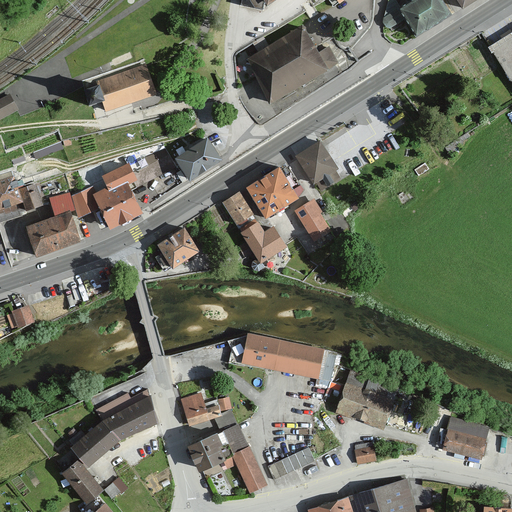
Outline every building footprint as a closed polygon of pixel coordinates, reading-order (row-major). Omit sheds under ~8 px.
[(447,14),(438,0),(413,0),(382,20),(388,30),(403,21),(412,36),(447,14)] [(472,0),(453,0),(459,8),(472,0)] [(323,69),(300,28),(243,59),(265,100),(323,69)] [(511,33),(490,47),(511,83),(511,33)] [(153,92),(143,65),(93,82),(95,89),(86,92),(91,106),(96,104),(100,103),(102,109),(153,92)] [(0,116),(13,111),(6,96),(0,99),(0,116)] [(216,160),(203,138),(169,158),(175,167),(182,179),(216,160)] [(320,141),(294,157),(311,184),(314,182),(320,191),(339,178),(334,170),(336,168),(320,141)] [(169,158),(163,148),(126,167),(132,180),(125,183),(129,191),(175,167),(169,158)] [(126,167),(124,164),(98,176),(103,187),(106,192),(125,183),(132,180),(126,167)] [(296,197),(278,168),(244,189),(262,218),(296,197)] [(0,206),(20,202),(13,178),(0,181),(0,206)] [(103,187),(95,192),(88,195),(95,208),(104,228),(139,212),(129,191),(125,183),(106,192),(103,187)] [(35,184),(19,188),(24,210),(41,205),(35,184)] [(92,186),(69,196),(77,216),(95,208),(88,195),(95,192),(92,186)] [(72,208),(68,193),(48,199),(52,213),(72,208)] [(251,214),(239,193),(221,203),(234,224),(251,214)] [(329,230),(310,200),(293,210),(312,241),(329,230)] [(77,240),(66,212),(23,228),(33,256),(77,240)] [(261,231),(255,222),(238,231),(256,262),(283,247),(271,226),(261,231)] [(196,249),(182,227),(154,246),(168,267),(196,249)] [(32,320),(27,304),(11,310),(17,325),(32,320)] [(325,351),(249,338),(244,365),(320,378),(325,351)] [(398,386),(350,369),(335,411),(383,428),(398,386)] [(201,393),(183,398),(190,423),(217,416),(221,414),(218,403),(205,406),(201,393)] [(120,440),(156,426),(148,397),(108,415),(71,444),(91,467),(120,440)] [(221,414),(217,416),(223,430),(237,424),(231,410),(221,414)] [(491,426),(448,416),(441,447),(484,457),(491,426)] [(232,455),(248,447),(237,424),(223,430),(188,445),(198,469),(232,455)] [(373,444),(355,447),(358,463),(376,460),(373,444)] [(315,459),(309,446),(268,466),(274,480),(315,459)] [(249,447),(248,447),(232,455),(250,493),(267,485),(249,447)] [(102,488),(78,459),(61,474),(85,502),(102,488)] [(128,488),(119,477),(105,488),(114,499),(128,488)] [(416,511),(407,480),(306,509),(306,511),(416,511)] [(111,511),(104,503),(91,511),(111,511)]
